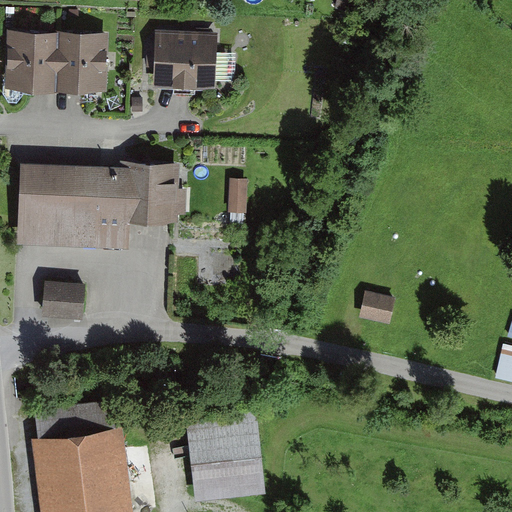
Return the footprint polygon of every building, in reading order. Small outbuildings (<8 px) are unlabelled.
[(110,32),(8,30),(7,91),(109,93),(110,32)] [(156,48),(147,47),(146,70),(155,71),(154,88),(216,91),(219,38),(157,35),(156,48)] [(121,168),(22,163),(18,245),(129,249),(130,221),(172,223),(179,223),(182,162),(121,160),(121,168)] [(252,178),(232,177),(230,211),(250,212),(252,178)] [(88,286),(48,281),(43,316),(83,321),(88,286)] [(399,297),(367,289),(361,315),(392,322),(399,297)] [(511,345),(503,343),(495,377),(511,381),(511,345)] [(258,412),(188,419),(196,501),(266,494),(258,412)] [(134,511),(123,425),(30,437),(40,511),(134,511)]
